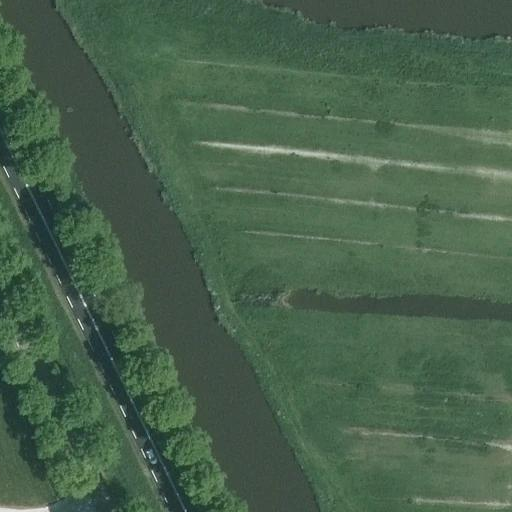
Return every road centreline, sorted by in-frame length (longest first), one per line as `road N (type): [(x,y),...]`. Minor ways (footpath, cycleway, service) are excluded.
road 1 (primary): [(179,511),(0,133)]
road 2 (unclassified): [(108,511),(0,295)]
